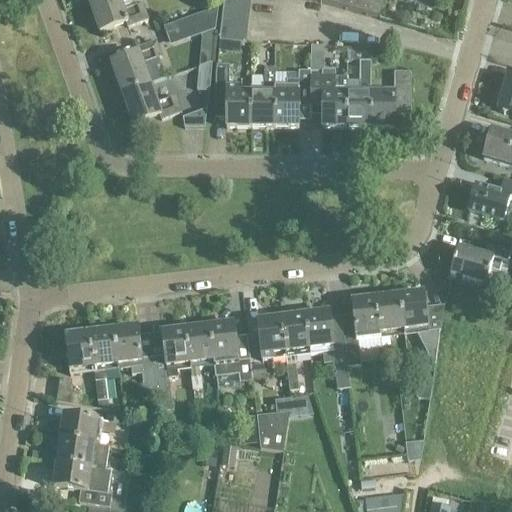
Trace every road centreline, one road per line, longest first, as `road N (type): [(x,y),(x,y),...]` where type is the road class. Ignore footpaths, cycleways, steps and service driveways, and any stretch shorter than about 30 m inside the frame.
road 1 (residential): [(438,173),(124,169),(99,151),(46,0)]
road 2 (residential): [(36,301),(397,260),(420,234),(438,173)]
road 3 (residential): [(0,510),(36,301)]
road 4 (residential): [(438,173),(486,0)]
road 5 (residential): [(0,132),(36,301)]
